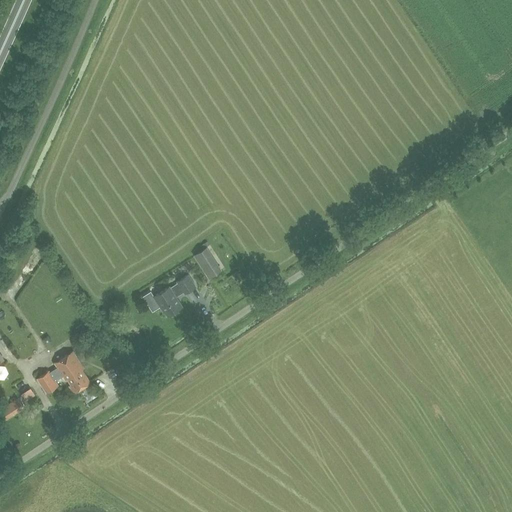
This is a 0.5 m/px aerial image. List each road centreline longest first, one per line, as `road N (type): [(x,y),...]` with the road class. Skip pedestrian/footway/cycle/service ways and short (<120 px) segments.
road 1 (unclassified): [(0,476),(511,133)]
road 2 (unclassified): [(0,211),(95,0)]
